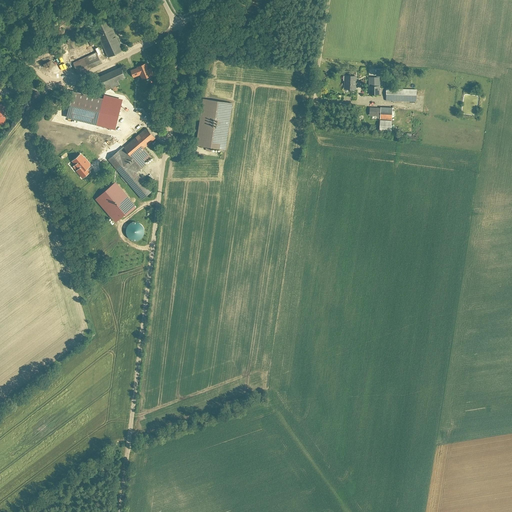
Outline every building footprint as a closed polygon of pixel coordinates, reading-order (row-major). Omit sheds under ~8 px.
[(95,27),(108,55),(122,49),(109,21),(95,27)] [(137,25),(127,30),(135,44),(144,39),(137,25)] [(97,54),(75,63),(79,72),(101,63),(97,54)] [(141,74),(143,78),(153,74),(151,68),(149,69),(146,63),(138,67),(132,70),(134,76),(141,74)] [(104,75),(109,86),(126,78),(121,68),(104,75)] [(356,75),(345,75),(345,88),(356,88),(356,75)] [(370,77),(371,94),(380,93),(380,77),(370,77)] [(387,88),(386,100),(417,102),(418,90),(387,88)] [(74,93),(68,117),(96,124),(102,100),(74,93)] [(203,99),(196,146),(226,151),(233,104),(203,99)] [(380,107),(380,119),(392,118),(392,107),(380,107)] [(123,117),(91,143),(101,154),(132,128),(123,117)] [(378,121),(379,133),(392,133),(392,121),(378,121)] [(146,166),(136,155),(155,137),(147,127),(116,154),(130,170),(122,177),(143,201),(154,191),(138,173),(146,166)]
